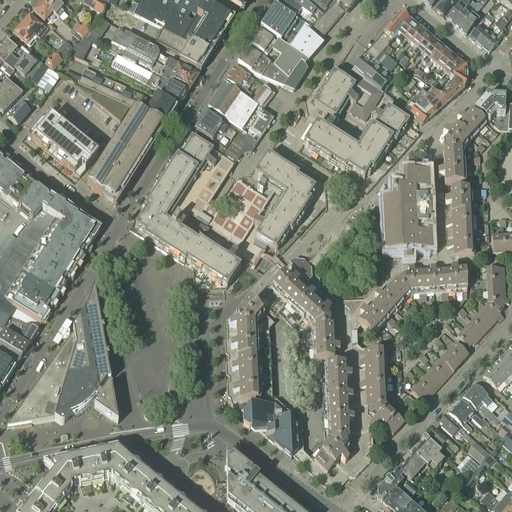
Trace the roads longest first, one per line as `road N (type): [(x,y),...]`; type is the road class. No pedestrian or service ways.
road 1 (residential): [(339,511),(511,321)]
road 2 (residential): [(201,427),(0,465)]
road 3 (residential): [(419,143),(365,203),(280,265)]
road 4 (residential): [(115,236),(0,143)]
